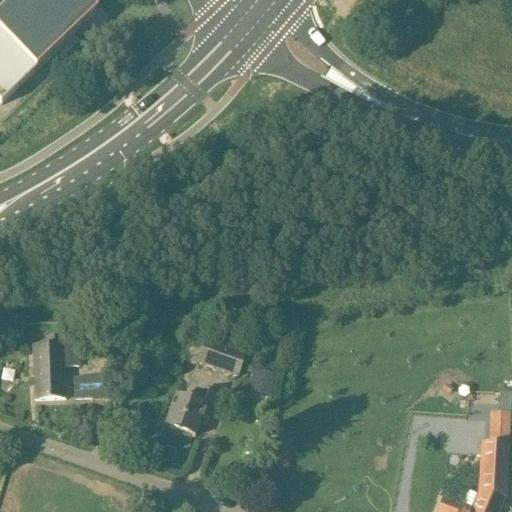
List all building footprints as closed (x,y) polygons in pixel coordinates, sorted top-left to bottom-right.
[(0,0),(0,105),(2,107),(98,15),(86,0),(0,0)] [(11,328),(11,337),(22,337),(22,328),(11,328)] [(32,349),(34,403),(65,402),(63,370),(81,369),(80,347),(60,348),(60,338),(49,339),(49,349),(32,349)] [(246,356),(206,342),(197,366),(237,380),(246,356)] [(249,391),(268,395),(272,374),(253,370),(249,391)] [(93,406),(93,383),(72,383),(72,406),(93,406)] [(165,429),(195,440),(200,426),(205,428),(216,397),(201,392),(196,406),(176,399),(165,429)] [(133,415),(138,419),(143,415),(143,410),(138,406),(133,410),(133,415)] [(511,443),(511,416),(511,413),(490,413),(490,443),(511,443)] [(500,511),(505,500),(508,448),(481,446),(478,494),(471,511),(443,500),(438,511),(500,511)]
